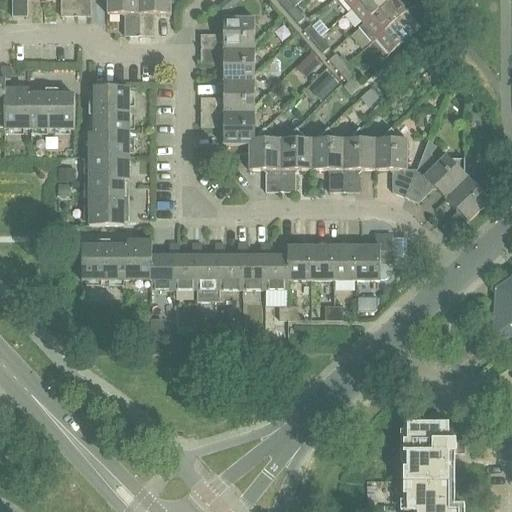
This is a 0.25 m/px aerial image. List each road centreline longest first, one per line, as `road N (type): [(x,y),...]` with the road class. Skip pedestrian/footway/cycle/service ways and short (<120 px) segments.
road 1 (residential): [(457,277),(393,215),(185,214),(181,54)]
road 2 (tertiary): [(0,362),(140,511)]
road 3 (residential): [(181,54),(112,54),(84,34),(0,34)]
road 4 (residential): [(332,394),(194,511)]
road 5 (residential): [(239,511),(332,394)]
road 6 (residential): [(511,403),(497,387),(441,387),(390,338)]
